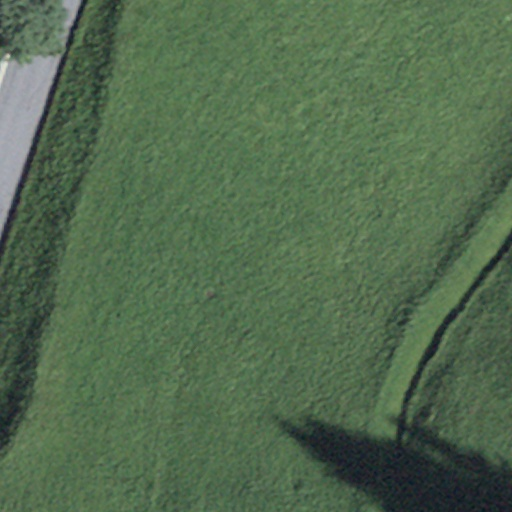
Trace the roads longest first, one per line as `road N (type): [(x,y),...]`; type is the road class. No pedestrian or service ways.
road 1 (track): [(511,213),(415,341),(388,411),(375,511)]
road 2 (tertiary): [(58,0),(0,154)]
